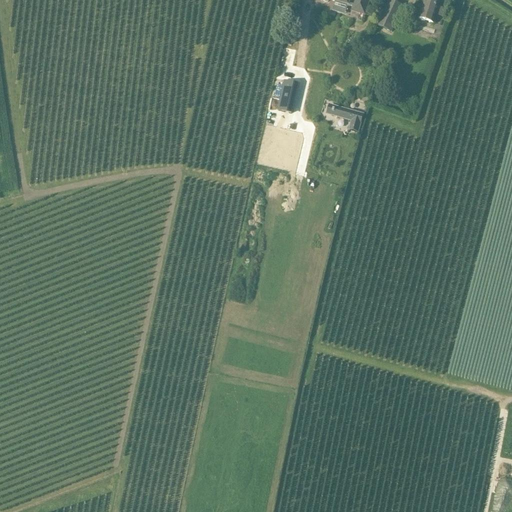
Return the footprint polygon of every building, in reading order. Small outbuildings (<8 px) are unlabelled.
[(321,0),(323,2),(324,3),(326,3),(328,3),(329,2),(330,0),(353,8),(352,11),(364,15),(368,0),(321,0)] [(389,0),(377,27),(391,33),(403,7),(389,0)] [(424,0),(418,19),(433,24),(436,16),(444,18),(446,10),(438,8),(440,0),(424,0)] [(296,95),(298,85),(285,81),(278,111),(291,114),(294,104),(281,101),(283,92),(296,95)] [(334,107),(332,116),(351,122),(349,130),(358,133),(363,115),(334,107)]
